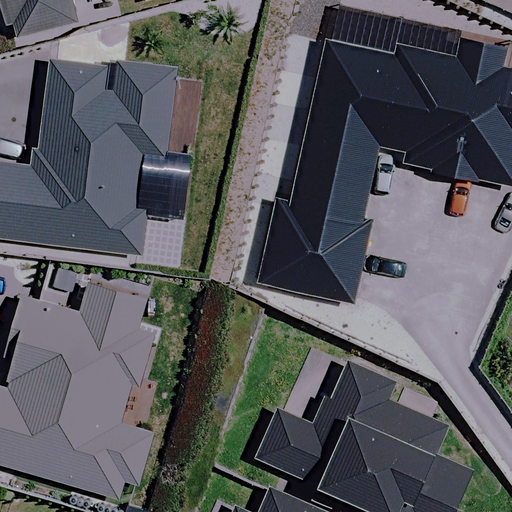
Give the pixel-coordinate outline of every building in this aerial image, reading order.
[(0,0),(0,13),(9,48),(89,27),(83,7),(108,1),(110,8),(141,0),(0,0)] [(394,54),(326,39),(291,202),(276,199),(258,284),(351,304),(368,223),(361,222),(377,147),(403,153),(401,163),(511,186),(511,78),(498,75),(504,48),(462,40),(459,58),(395,45),(394,54)] [(0,165),(0,238),(138,256),(143,214),(132,212),(139,149),(164,152),(174,71),(112,63),(111,71),(49,64),(36,170),(0,165)] [(0,389),(0,465),(117,499),(123,481),(137,485),(151,435),(118,425),(129,385),(136,387),(151,336),(136,331),(144,303),(87,287),(79,315),(18,298),(1,357),(13,360),(4,391),(0,389)] [(350,511),(452,511),(470,473),(434,458),(447,428),(384,401),(392,383),(347,363),(319,429),(277,410),(255,460),(316,487),(312,496),(350,511)] [(319,511),(266,489),(256,511),(243,511),(234,508),(231,511),(319,511)]
